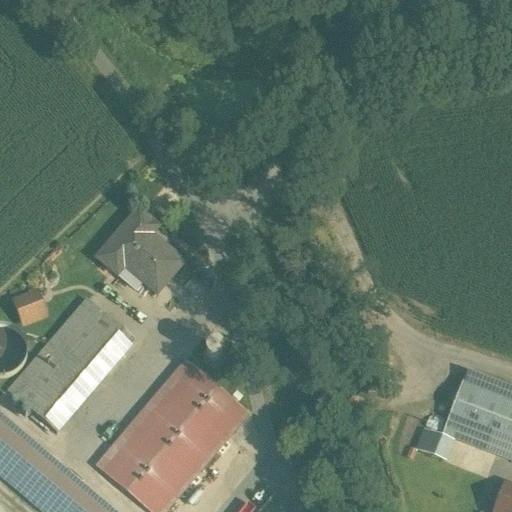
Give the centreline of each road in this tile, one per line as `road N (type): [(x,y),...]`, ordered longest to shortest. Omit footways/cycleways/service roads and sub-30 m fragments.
road 1 (unclassified): [(229,256),(315,102),(357,66),(511,15)]
road 2 (unclassified): [(45,0),(126,96),(229,256)]
road 3 (unclassified): [(302,511),(266,424),(229,256)]
